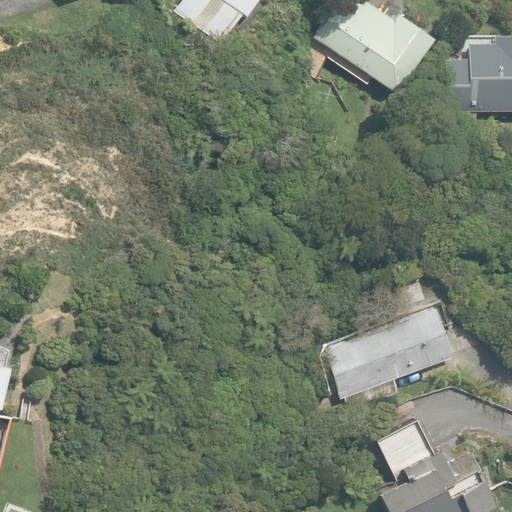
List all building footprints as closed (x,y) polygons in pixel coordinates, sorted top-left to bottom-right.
[(179,0),(169,16),(217,48),(240,14),(244,17),(255,0),(179,0)] [(336,0),(311,37),(392,92),(429,37),(390,11),(387,17),(361,0),(336,0)] [(458,111),(458,118),(473,118),(473,110),(511,109),(511,32),(487,33),(488,41),(462,41),(462,56),(439,57),(439,111),(440,111),(458,111)] [(340,396),(345,409),(396,390),(391,377),(448,356),(430,306),(318,347),(336,397),(340,396)] [(472,511),(488,503),(467,455),(464,449),(450,456),(441,461),(433,447),(428,450),(412,417),(370,438),(392,483),(374,493),(384,511),(472,511)]
